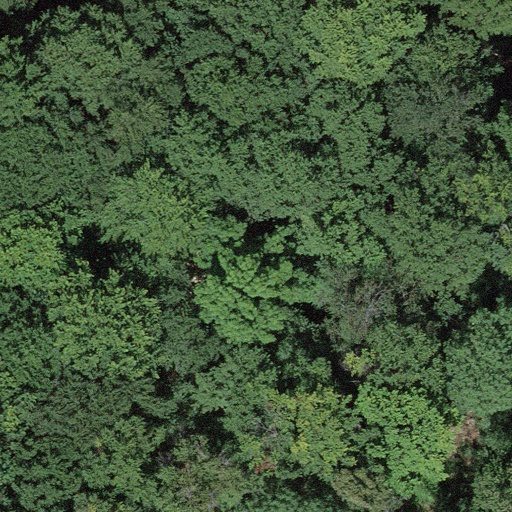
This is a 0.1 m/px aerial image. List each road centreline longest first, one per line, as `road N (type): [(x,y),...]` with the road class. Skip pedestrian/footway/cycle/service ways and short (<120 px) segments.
road 1 (track): [(10,511),(305,121),(329,0)]
road 2 (track): [(101,0),(81,26),(0,61)]
